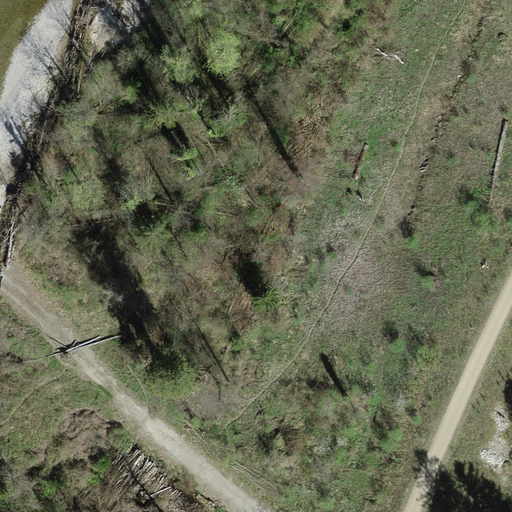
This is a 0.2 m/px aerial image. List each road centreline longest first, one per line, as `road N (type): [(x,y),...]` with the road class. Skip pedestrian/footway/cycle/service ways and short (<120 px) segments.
road 1 (track): [(275,511),(5,276)]
road 2 (track): [(511,301),(410,511)]
